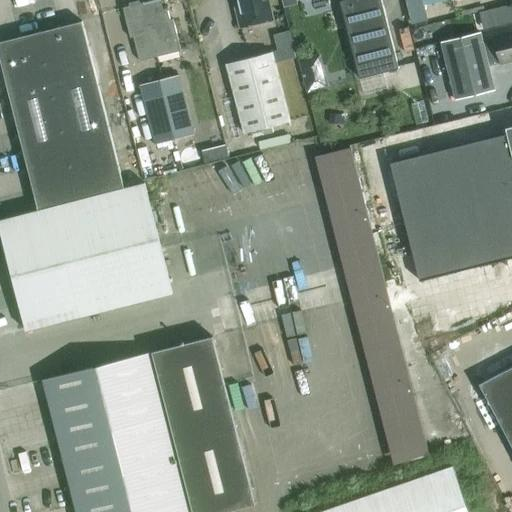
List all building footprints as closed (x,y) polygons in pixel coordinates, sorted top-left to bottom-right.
[(154,0),(123,8),(130,38),(133,37),(139,61),(181,51),(173,19),(170,20),(164,0),(154,0)] [(235,8),(240,28),(273,20),(268,0),(237,0),(239,7),(235,8)] [(339,0),(360,79),(399,69),(381,0),(339,0)] [(144,183),(124,189),(82,21),(0,42),(0,58),(38,210),(0,220),(0,229),(26,330),(172,293),(144,183)] [(281,59),(298,55),(292,29),(275,33),(281,59)] [(441,42),(455,100),(494,90),(488,66),(500,63),(500,64),(511,61),(511,32),(493,37),(494,38),(482,41),(480,32),(441,42)] [(226,65),(244,134),(291,122),(273,52),(226,65)] [(318,55),(299,60),(307,92),(326,86),(318,55)] [(179,75),(140,85),(155,145),(194,135),(179,75)] [(405,222),(511,195),(511,126),(505,129),(507,134),(390,163),(405,222)] [(350,148),(315,157),(318,169),(354,160),(350,148)] [(354,160),(318,169),(321,182),(357,173),(354,160)] [(357,173),(321,182),(324,195),(360,186),(357,173)] [(360,186),(324,195),(328,208),(363,199),(360,186)] [(511,195),(405,222),(419,281),(511,257),(511,195)] [(363,199),(328,208),(331,221),(367,212),(363,199)] [(367,212),(331,221),(334,234),(370,224),(367,212)] [(370,224),(334,234),(337,246),(373,237),(370,224)] [(373,237),(337,246),(341,259),(376,250),(373,237)] [(376,250),(341,259),(344,272),(380,263),(376,250)] [(380,263),(344,272),(347,285),(383,276),(380,263)] [(383,276),(347,285),(351,298),(386,289),(383,276)] [(386,289),(351,298),(354,310),(389,301),(386,289)] [(389,301),(354,310),(357,323),(393,314),(389,301)] [(393,314),(357,323),(360,336),(396,327),(393,314)] [(396,327),(360,336),(364,349),(399,340),(396,327)] [(213,337),(152,352),(168,415),(59,443),(76,511),(227,511),(255,504),(213,337)] [(399,340),(364,349),(367,362),(403,353),(399,340)] [(43,380),(59,443),(168,415),(152,352),(43,380)] [(403,353),(367,362),(370,375),(406,365),(403,353)] [(406,365),(370,375),(373,387),(409,378),(406,365)] [(511,366),(479,384),(511,447),(511,366)] [(409,378),(373,387),(377,400),(412,391),(409,378)] [(412,391),(377,400),(380,413),(416,404),(412,391)] [(416,404),(380,413),(383,426),(419,417),(416,404)] [(419,417),(383,426),(386,439),(422,430),(419,417)] [(422,430),(386,439),(390,451),(425,442),(422,430)] [(467,511),(452,466),(320,511),(467,511)]
